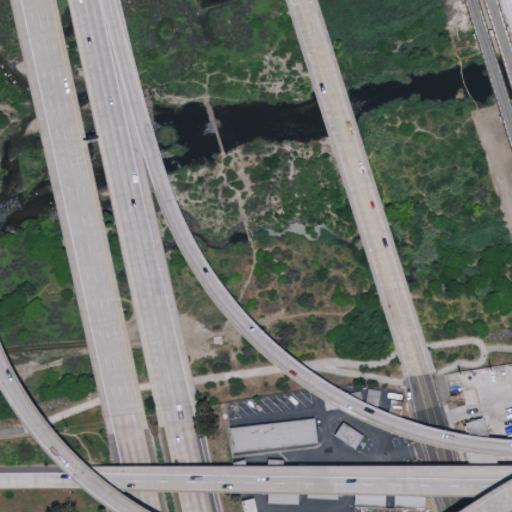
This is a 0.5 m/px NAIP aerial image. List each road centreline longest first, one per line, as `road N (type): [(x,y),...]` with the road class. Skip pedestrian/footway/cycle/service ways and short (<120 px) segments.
road 1 (motorway): [(511,448),(435,438),(354,408),(302,377),(243,323),(185,242),(94,0)]
road 2 (motorway): [(32,0),(118,421)]
road 3 (motorway): [(511,486),(87,482)]
road 4 (motorway): [(177,412),(89,0)]
road 5 (primary): [(422,379),(303,0)]
road 6 (motorway): [(0,362),(55,446),(132,511)]
road 7 (primary): [(461,511),(422,379)]
